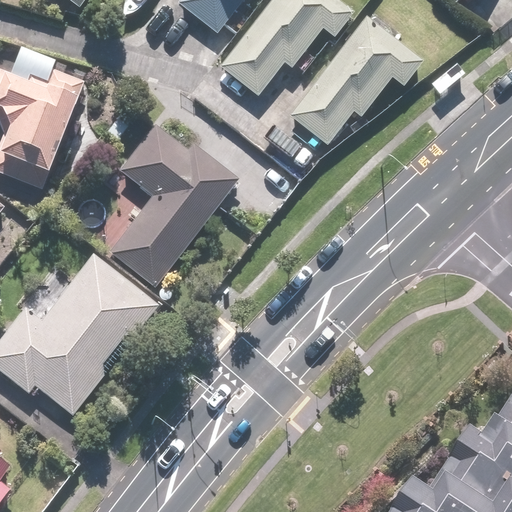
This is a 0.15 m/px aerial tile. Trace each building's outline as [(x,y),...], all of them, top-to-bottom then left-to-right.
[(59,0),(78,13),(87,0),(59,0)] [(183,0),(177,9),(216,39),(246,0),(183,0)] [(329,0),(275,0),(219,73),(257,102),(283,68),(290,74),(321,35),(333,44),(353,18),(329,0)] [(365,23),(288,122),(326,151),(352,117),(360,123),(390,84),(402,93),(422,67),(365,23)] [(0,134),(1,135),(0,136),(0,177),(43,194),(84,85),(47,71),(42,84),(22,76),(19,82),(0,74),(0,134)] [(107,255),(153,291),(237,183),(191,147),(186,154),(153,128),(117,174),(150,200),(107,255)] [(159,310),(89,256),(38,322),(23,310),(0,339),(0,377),(27,398),(34,388),(75,420),(159,310)] [(511,511),(511,392),(488,429),(479,424),(441,482),(423,471),(396,511),(511,511)] [(0,503),(11,489),(1,482),(10,470),(0,463),(0,503)]
